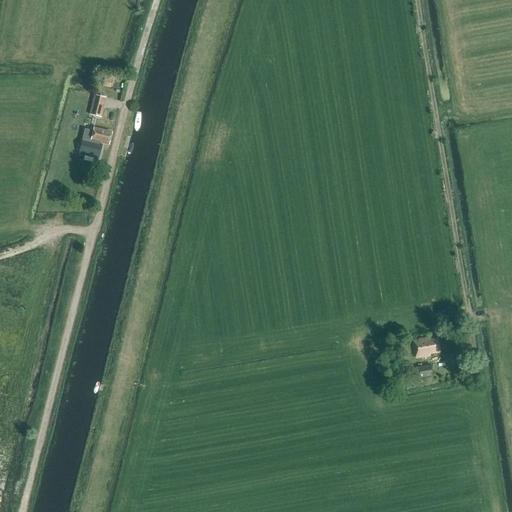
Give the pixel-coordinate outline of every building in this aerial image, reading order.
[(111,88),(113,77),(105,75),(103,86),(111,88)] [(89,114),(99,117),(104,97),(94,95),(89,114)] [(99,142),(107,144),(110,133),(93,129),(92,132),(84,130),(81,143),(83,144),(81,152),(97,156),(100,145),(101,145),(101,144),(98,144),(99,142)] [(440,351),(438,338),(428,340),(427,338),(413,340),(416,357),(430,355),(430,353),(440,351)] [(433,377),(431,364),(413,368),(415,380),(433,377)]
